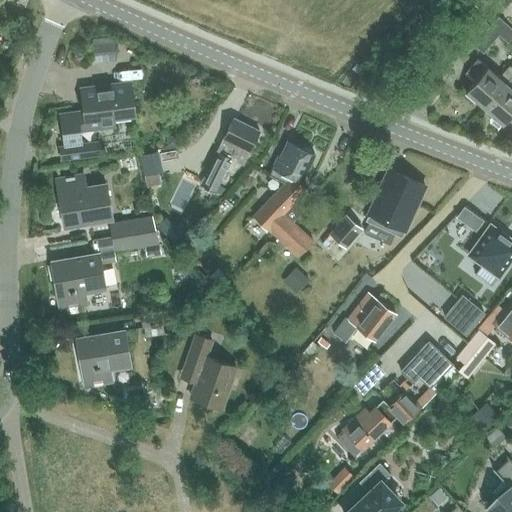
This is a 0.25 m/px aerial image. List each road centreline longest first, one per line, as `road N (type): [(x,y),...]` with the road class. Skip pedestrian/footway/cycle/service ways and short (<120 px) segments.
road 1 (tertiary): [(511,176),(86,0)]
road 2 (residential): [(0,407),(9,373),(6,229),(16,145),(31,78),(65,0)]
